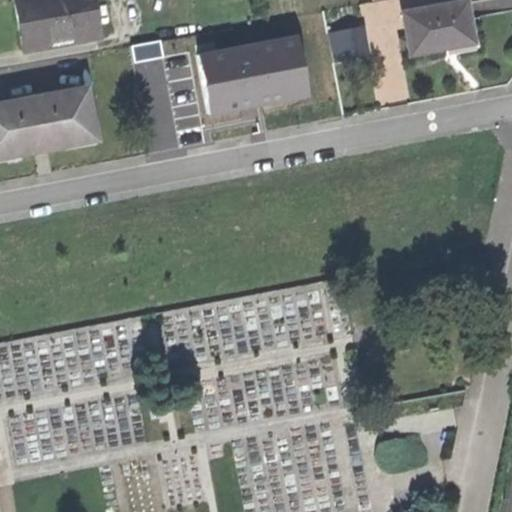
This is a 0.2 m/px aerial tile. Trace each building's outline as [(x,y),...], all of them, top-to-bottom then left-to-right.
[(92,0),(16,0),(20,19),(25,51),(99,39),(92,0)] [(405,14),(412,56),(432,52),(445,50),(444,46),(475,40),(472,23),(468,2),(405,14)] [(477,22),(472,23),(475,40),(444,46),(445,50),(446,58),(483,51),(477,22)] [(337,48),(367,42),(364,28),(334,34),(337,48)] [(311,94),(299,34),(197,54),(208,114),(260,104),(311,94)] [(0,106),(0,158),(45,150),(95,141),(86,91),(0,106)]
